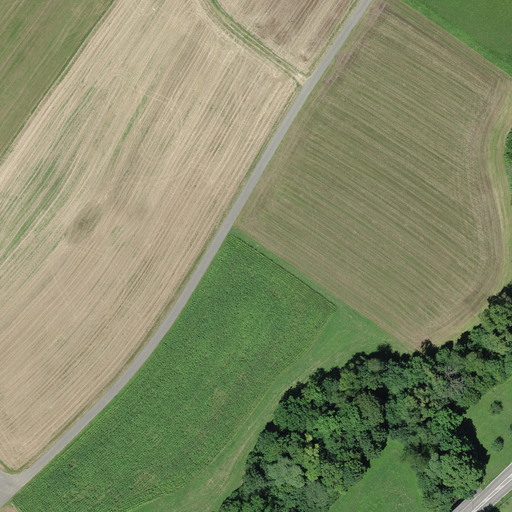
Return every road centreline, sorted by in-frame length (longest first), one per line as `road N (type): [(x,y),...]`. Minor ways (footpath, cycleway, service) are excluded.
road 1 (track): [(365,0),(177,306),(100,403),(0,499)]
road 2 (track): [(203,0),(307,86)]
